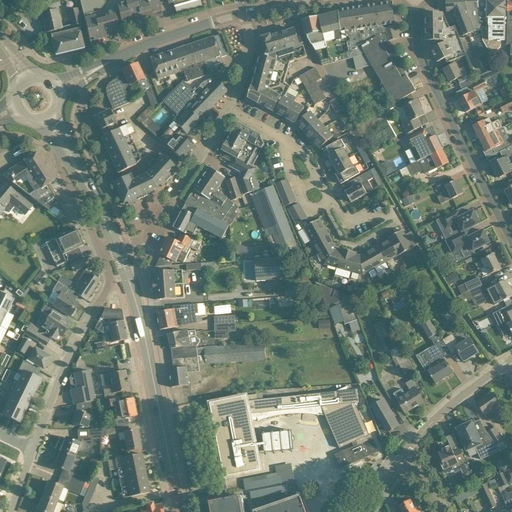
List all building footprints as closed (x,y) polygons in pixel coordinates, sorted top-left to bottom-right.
[(119,6),(117,0),(80,0),(91,45),(98,43),(97,40),(117,35),(116,30),(116,28),(116,25),(140,19),(135,1),(119,6)] [(163,15),(158,0),(139,0),(135,1),(140,19),(141,20),(147,18),(148,17),(151,16),(151,19),(163,15)] [(466,0),(446,0),(447,12),(452,12),(462,37),(468,34),(475,31),(476,31),(477,31),(473,22),(471,17),(467,11),(466,2),(466,0)] [(478,1),(466,2),(467,11),(471,17),(473,22),(477,31),(481,30),(478,1)] [(488,1),(478,1),(481,30),(483,41),(483,42),(488,50),(494,50),(497,50),(500,47),(500,41),(505,41),(506,2),(496,1),(488,1)] [(364,53),(372,66),(394,104),(416,91),(392,50),(394,49),(390,42),(390,41),(399,38),(394,22),(392,3),(339,10),(339,11),(338,12),(339,13),(341,31),(344,31),(362,54),(364,53)] [(56,55),(83,48),(78,29),(81,28),(81,25),(82,24),(78,9),(69,11),(73,25),(62,27),(58,9),(41,13),(46,33),(50,32),(56,55)] [(356,70),(372,66),(364,53),(362,54),(344,31),(341,31),(339,13),(338,12),(335,12),(335,11),(304,19),(304,20),(302,20),(307,36),(308,38),(323,66),(344,61),(341,51),(346,50),(348,60),(354,58),(356,70)] [(426,41),(430,41),(457,30),(455,26),(450,28),(444,14),(426,14),(426,41)] [(237,29),(225,32),(230,51),(242,48),(237,29)] [(274,109),(277,111),(284,97),(285,97),(287,93),(291,87),(284,83),(290,62),(307,57),(304,45),(303,45),(300,35),(297,36),(295,29),(271,37),(271,36),(263,38),(265,46),(267,45),(268,48),(265,57),(261,56),(252,87),(248,99),(273,112),(274,109)] [(457,30),(430,41),(430,45),(433,50),(432,50),(438,62),(445,59),(447,63),(466,56),(457,30)] [(198,42),(172,51),(177,67),(178,67),(180,72),(181,72),(182,74),(183,73),(184,77),(186,83),(209,75),(207,70),(222,65),(220,58),(221,58),(214,37),(198,42)] [(483,42),(473,46),(479,58),(489,53),(488,50),(483,42)] [(172,51),(161,55),(168,76),(180,72),(178,67),(177,67),(172,51)] [(161,55),(150,59),(154,68),(158,80),(168,76),(161,55)] [(139,64),(122,71),(124,75),(113,81),(111,82),(109,83),(108,84),(108,85),(107,86),(107,87),(106,87),(106,88),(106,90),(106,91),(106,92),(106,93),(106,94),(106,95),(107,96),(113,110),(129,103),(123,89),(136,83),(137,84),(142,94),(150,88),(148,85),(142,72),(139,64)] [(477,82),(475,78),(474,77),(470,78),(464,67),(460,70),(456,64),(444,70),(451,82),(457,79),(460,84),(459,84),(462,89),(477,82)] [(322,79),(316,68),(310,71),(316,82),(317,82),(322,79)] [(489,72),(475,78),(477,82),(499,71),(497,68),(489,72)] [(310,71),(305,74),(311,84),(316,82),(310,71)] [(300,77),(305,87),(311,84),(305,74),(300,77)] [(467,113),(477,107),(483,104),(477,92),(487,87),(483,79),(466,88),(470,94),(460,100),(464,107),(462,108),(464,113),(466,112),(467,113)] [(182,80),(164,100),(179,113),(184,107),(187,103),(195,92),(193,90),(182,80)] [(202,83),(200,85),(218,102),(226,93),(226,91),(214,80),(212,81),(211,80),(204,82),(202,83)] [(305,87),(309,94),(320,88),(317,82),(316,82),(311,84),(305,87)] [(195,89),(193,90),(195,92),(187,103),(188,104),(190,101),(194,103),(198,99),(202,103),(198,107),(205,115),(206,114),(218,102),(200,85),(196,90),(195,89)] [(511,97),(507,87),(499,91),(505,101),(505,102),(511,98),(511,97)] [(309,94),(312,100),(323,94),(320,88),(309,94)] [(285,118),(294,103),(296,98),(287,93),(285,97),(284,97),(277,111),(275,113),(285,118)] [(323,94),(312,100),(315,105),(326,99),(323,94)] [(511,98),(505,102),(499,105),(503,113),(511,108),(511,98)] [(188,104),(187,103),(184,107),(199,121),(205,115),(198,107),(202,103),(198,99),(194,103),(190,101),(188,104)] [(342,110),(335,99),(329,102),(335,113),(342,110)] [(418,101),(403,108),(397,111),(403,123),(408,134),(420,128),(417,122),(420,121),(419,119),(425,115),(418,101)] [(294,103),(285,118),(295,124),(300,115),(304,108),(294,103)] [(390,115),(393,116),(396,108),(394,104),(357,126),(360,132),(361,134),(371,151),(375,149),(365,132),(364,130),(390,115)] [(184,107),(179,113),(171,124),(180,133),(182,130),(186,134),(188,132),(189,133),(193,130),(192,129),(199,121),(184,107)] [(141,159),(125,126),(118,129),(115,123),(116,123),(110,110),(96,116),(97,119),(95,120),(100,130),(107,127),(110,133),(101,137),(118,173),(135,165),(141,159)] [(297,125),(305,133),(318,121),(310,112),(305,118),(297,125)] [(479,139),(480,140),(503,128),(498,120),(492,123),(492,124),(487,127),(484,121),(473,126),(477,134),(476,134),(476,135),(476,136),(476,137),(477,138),(477,139),(478,139),(479,139)] [(305,133),(312,141),(325,128),(318,121),(305,133)] [(237,123),(231,133),(247,141),(249,139),(258,144),(259,148),(262,149),(264,145),(260,136),(237,123)] [(171,124),(159,140),(183,162),(192,152),(195,149),(180,136),(179,136),(177,135),(180,133),(171,124)] [(158,127),(151,134),(158,140),(163,132),(158,127)] [(325,128),(312,141),(320,149),(327,142),(328,141),(331,143),(340,138),(335,133),(333,136),(325,128)] [(497,154),(500,152),(511,146),(511,145),(504,128),(503,128),(480,140),(487,153),(494,149),(497,154)] [(415,147),(421,160),(442,150),(441,149),(443,148),(441,142),(439,143),(435,136),(429,139),(425,130),(406,139),(411,149),(415,147)] [(231,133),(222,150),(231,155),(234,157),(229,166),(233,168),(241,172),(237,179),(243,196),(253,192),(247,176),(253,166),(248,163),(251,156),(254,158),(259,148),(258,144),(249,139),(247,141),(231,133)] [(322,150),(327,159),(344,150),(343,149),(345,148),(341,140),(322,150)] [(356,147),(361,155),(365,153),(360,144),(356,147)] [(511,146),(500,152),(504,160),(493,165),(496,172),(494,173),(497,179),(499,178),(499,179),(511,173),(511,172),(511,171),(511,146)] [(331,160),(334,166),(348,158),(344,150),(327,159),(328,161),(331,160)] [(418,161),(410,165),(410,166),(400,170),(404,180),(423,171),(425,174),(438,168),(449,163),(442,150),(431,155),(424,159),(421,160),(418,161)] [(13,184),(29,196),(49,183),(55,180),(36,152),(23,160),(7,171),(2,175),(13,184)] [(153,161),(143,171),(156,188),(159,185),(161,187),(166,181),(170,181),(170,177),(177,169),(159,153),(153,161)] [(365,153),(361,155),(366,164),(370,162),(365,153)] [(335,173),(336,176),(353,166),(348,158),(334,166),(337,172),(335,173)] [(386,163),(379,166),(386,177),(397,171),(393,165),(386,163)] [(353,166),(336,176),(341,185),(360,174),(355,166),(354,167),(353,166)] [(210,168),(185,203),(213,218),(230,226),(235,219),(238,215),(235,213),(238,208),(227,200),(228,199),(216,191),(225,178),(218,174),(210,168)] [(156,188),(143,171),(139,173),(137,171),(122,178),(113,182),(121,199),(127,202),(133,199),(137,200),(154,193),(152,189),(156,188)] [(354,188),(345,193),(351,203),(373,191),(368,182),(368,181),(374,178),(370,171),(361,176),(359,177),(350,182),(354,188)] [(225,182),(232,201),(242,198),(235,178),(225,182)] [(275,185),(277,190),(289,185),(286,180),(277,184),(275,184),(275,185)] [(437,197),(438,197),(441,204),(452,199),(463,194),(457,180),(445,186),(449,194),(442,197),(441,195),(437,197)] [(29,204),(3,182),(0,185),(0,214),(5,209),(9,212),(14,206),(22,212),(25,215),(32,207),(29,204)] [(49,183),(29,196),(48,211),(61,202),(49,183)] [(277,190),(279,196),(291,191),(289,185),(277,190)] [(276,244),(279,252),(281,257),(298,251),(273,186),(272,187),(251,195),(270,244),(274,242),(271,236),(273,235),(276,244)] [(279,196),(281,201),(293,196),(291,191),(279,196)] [(293,196),(281,201),(284,207),(296,202),(293,196)] [(402,200),(406,207),(415,203),(412,196),(402,200)] [(185,204),(173,228),(186,234),(188,231),(194,234),(198,226),(213,233),(210,239),(232,242),(231,239),(230,226),(213,218),(185,203),(185,204)] [(287,210),(290,215),(301,209),(298,204),(287,210)] [(290,215),(293,221),(304,214),(301,209),(290,215)] [(450,227),(455,236),(468,229),(480,223),(477,218),(478,217),(476,212),(474,213),(473,211),(462,217),(458,210),(436,221),(442,232),(450,227)] [(304,214),(293,221),(296,226),(307,220),(304,214)] [(305,244),(311,241),(327,232),(319,219),(304,228),(304,229),(298,232),(305,244)] [(76,228),(67,233),(45,243),(57,267),(72,259),(81,255),(81,254),(77,256),(73,249),(83,245),(76,228)] [(468,229),(455,236),(446,241),(453,254),(461,249),(466,258),(484,249),(483,246),(490,243),(483,231),(472,236),(468,229)] [(390,240),(398,256),(399,256),(412,249),(412,248),(417,245),(410,233),(405,236),(402,231),(389,238),(390,240)] [(311,241),(318,254),(334,245),(327,232),(311,241)] [(164,246),(160,254),(176,263),(178,260),(183,263),(186,258),(187,255),(191,248),(198,251),(203,241),(196,239),(181,236),(177,243),(169,239),(167,242),(166,242),(164,246)] [(390,240),(377,247),(386,262),(398,256),(390,240)] [(274,242),(270,244),(274,254),(278,252),(274,242)] [(218,243),(219,260),(231,259),(231,243),(218,243)] [(238,245),(235,253),(252,259),(255,251),(238,245)] [(324,265),(336,268),(341,251),(336,250),(334,245),(318,254),(324,265)] [(377,247),(365,254),(374,269),(377,275),(374,269),(386,262),(377,247)] [(336,268),(351,272),(356,255),(356,253),(341,249),(341,251),(336,268)] [(356,255),(351,272),(362,276),(369,272),(372,278),(377,275),(374,269),(365,254),(360,256),(356,255)] [(489,275),(492,273),(501,269),(494,255),(483,261),(476,264),(478,270),(485,267),(489,275)] [(256,259),(257,281),(281,280),(280,258),(256,259)] [(69,265),(72,271),(86,265),(83,259),(69,265)] [(153,281),(153,286),(183,284),(189,284),(188,273),(182,273),(182,270),(155,272),(156,281),(153,281)] [(33,280),(40,286),(48,277),(41,271),(33,280)] [(73,293),(77,295),(86,300),(99,280),(85,271),(77,285),(78,285),(73,293)] [(445,279),(449,286),(458,281),(453,274),(445,279)] [(479,278),(465,284),(468,292),(469,292),(472,290),(482,285),(479,279),(479,278)] [(66,279),(62,285),(68,288),(72,283),(66,279)] [(486,291),(494,306),(501,302),(511,296),(511,289),(507,280),(493,287),(486,291)] [(73,305),(75,301),(65,295),(69,289),(68,288),(62,285),(58,282),(56,284),(54,289),(52,291),(60,296),(53,306),(70,317),(71,315),(72,316),(76,310),(75,309),(76,307),(73,305)] [(183,284),(153,286),(154,292),(156,292),(157,300),(184,298),(183,284)] [(468,292),(456,298),(460,306),(472,300),(486,294),(482,285),(472,290),(469,292),(468,292)] [(317,287),(325,304),(320,305),(321,311),(307,313),(307,318),(326,316),(325,311),(329,310),(327,308),(328,307),(347,298),(346,295),(335,291),(332,298),(329,297),(332,290),(321,286),(317,287)] [(0,309),(7,313),(14,299),(0,292),(0,309)] [(254,308),(270,307),(270,298),(254,299),(254,308)] [(347,298),(328,307),(332,320),(342,316),(338,306),(349,303),(347,298)] [(349,303),(338,306),(342,316),(345,325),(356,321),(350,302),(349,303)] [(167,311),(157,313),(160,330),(171,328),(178,326),(197,323),(195,314),(197,314),(199,313),(198,304),(173,307),(174,310),(167,311)] [(506,319),(498,322),(506,337),(511,333),(511,304),(501,310),(506,319)] [(42,327),(47,330),(45,333),(47,335),(55,340),(58,335),(62,337),(71,322),(63,317),(45,306),(41,311),(49,316),(47,320),(42,327)] [(108,324),(108,328),(124,324),(121,310),(105,309),(99,320),(108,324)] [(235,315),(214,317),(215,339),(229,339),(229,332),(236,332),(236,323),(235,315)] [(387,318),(375,324),(373,325),(386,353),(389,351),(396,366),(399,364),(405,376),(414,370),(389,316),(387,318)] [(319,321),(319,330),(330,329),(330,320),(319,321)] [(429,339),(438,334),(430,320),(421,325),(429,339)] [(124,324),(108,328),(112,343),(127,339),(124,324)] [(24,334),(35,341),(39,334),(28,328),(24,334)] [(176,333),(168,335),(171,348),(171,349),(197,346),(200,342),(199,339),(196,335),(195,331),(188,331),(176,333)] [(442,341),(445,344),(451,353),(451,355),(458,351),(459,353),(464,361),(478,353),(474,346),(469,339),(460,345),(455,338),(453,334),(442,341)] [(17,351),(24,355),(30,343),(24,339),(17,351)] [(197,346),(171,349),(173,369),(199,366),(198,365),(266,360),(265,344),(197,349),(197,346)] [(453,374),(448,365),(445,360),(436,345),(423,352),(433,367),(428,370),(436,384),(453,374)] [(27,363),(31,365),(33,363),(43,369),(50,358),(35,349),(27,363)] [(17,374),(21,376),(18,383),(35,391),(41,380),(36,377),(39,371),(24,361),(17,374)] [(173,369),(169,370),(171,387),(188,385),(187,373),(199,372),(199,366),(173,369)] [(74,405),(85,403),(95,401),(89,371),(71,374),(69,379),(71,390),(70,390),(74,405)] [(104,395),(105,400),(107,399),(114,398),(113,393),(118,392),(128,390),(124,371),(114,373),(100,376),(104,395)] [(394,393),(394,394),(405,413),(424,401),(416,388),(419,387),(414,378),(406,383),(410,390),(404,394),(402,390),(401,389),(394,393)] [(18,383),(13,393),(30,402),(35,391),(18,383)] [(257,422),(263,420),(270,418),(277,416),(284,415),(291,414),(298,414),(305,414),(312,415),(319,416),(319,415),(325,416),(339,448),(352,443),(353,447),(335,455),(341,469),(379,452),(372,438),(358,444),(357,441),(369,435),(355,403),(358,403),(357,390),(350,390),(348,386),(335,391),(247,401),(246,396),(219,401),(209,403),(210,405),(207,406),(208,419),(214,418),(214,421),(213,421),(224,477),(261,470),(257,449),(256,444),(252,424),(257,422)] [(13,393),(8,404),(25,412),(30,402),(13,393)] [(477,402),(483,410),(486,415),(490,421),(496,418),(500,424),(507,420),(498,406),(499,405),(491,393),(477,402)] [(107,399),(105,400),(106,406),(108,406),(112,405),(114,413),(116,427),(126,425),(131,424),(129,417),(135,416),(132,400),(119,403),(118,397),(114,398),(107,399)] [(384,400),(370,408),(378,427),(384,424),(389,432),(399,426),(384,400)] [(95,401),(85,403),(86,409),(79,411),(78,412),(76,411),(72,423),(74,424),(73,425),(75,426),(79,426),(86,428),(91,414),(90,410),(98,408),(97,401),(96,401),(95,401)] [(25,412),(8,404),(2,415),(19,424),(25,412)] [(496,445),(488,433),(485,429),(477,433),(472,422),(458,429),(468,451),(476,447),(481,460),(500,451),(496,445)] [(104,430),(100,430),(100,439),(101,439),(101,437),(118,434),(117,427),(104,430)] [(494,428),(488,433),(496,445),(503,441),(494,428)] [(87,431),(88,439),(93,439),(100,439),(100,430),(87,431)] [(125,440),(119,441),(122,452),(130,450),(140,448),(136,430),(124,433),(125,440)] [(292,431),(262,432),(263,451),(293,450),(292,431)] [(66,439),(60,453),(74,458),(77,452),(80,444),(77,443),(66,439)] [(79,439),(77,443),(80,444),(77,452),(79,453),(82,453),(86,452),(89,450),(92,447),(93,444),(93,441),(93,439),(88,439),(79,439)] [(444,452),(439,454),(442,462),(440,462),(445,473),(453,469),(452,467),(458,464),(459,466),(464,477),(472,474),(466,463),(463,454),(459,445),(452,448),(451,448),(450,446),(443,449),(444,452)] [(74,458),(60,453),(54,467),(68,473),(74,458)] [(109,471),(117,469),(123,498),(149,493),(141,454),(115,459),(107,461),(109,471)] [(97,468),(101,459),(99,458),(95,457),(92,459),(89,461),(88,464),(97,468)] [(501,471),(508,468),(504,459),(498,462),(501,471)] [(508,482),(504,472),(496,476),(501,487),(509,484),(508,482)] [(74,474),(71,482),(82,487),(86,479),(74,474)] [(489,482),(489,483),(491,488),(497,485),(494,479),(489,482)] [(48,482),(43,496),(57,502),(62,487),(58,486),(48,482)] [(82,487),(71,482),(67,490),(79,495),(82,487)] [(486,484),(479,487),(490,509),(496,506),(486,484)] [(445,490),(448,497),(459,492),(456,485),(445,490)] [(340,498),(340,487),(322,488),(322,499),(340,498)] [(52,511),(57,502),(43,496),(37,511),(40,511),(70,511),(71,511),(67,511),(52,511)] [(245,511),(242,496),(229,498),(209,502),(211,511),(305,511),(301,498),(259,511),(245,511)] [(411,500),(399,506),(402,511),(420,511),(417,506),(414,507),(411,500)]
